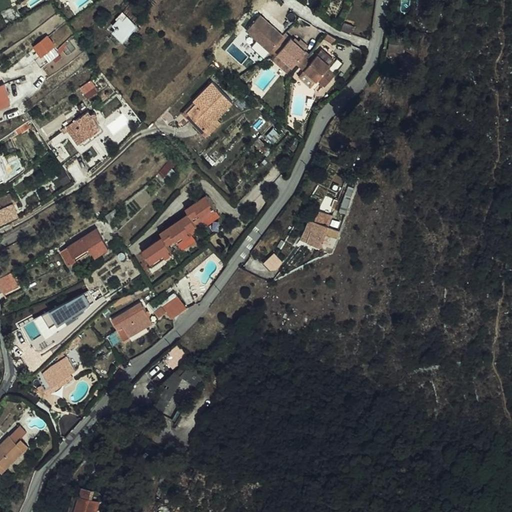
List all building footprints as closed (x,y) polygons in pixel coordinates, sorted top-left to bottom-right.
[(136,3),(128,12),(141,23),(144,19),(148,14),(136,3)] [(141,24),(141,23),(128,12),(112,30),(116,34),(119,31),(128,39),(141,24)] [(363,14),(354,12),(351,20),(361,23),(363,14)] [(282,58),(292,66),(294,63),(302,54),(305,50),(291,38),(289,40),(260,15),(247,30),(269,50),(271,48),(282,58)] [(60,32),(48,40),(53,47),(65,39),(60,32)] [(63,42),(45,54),(50,63),(69,52),(63,42)] [(311,61),(302,54),(294,63),(303,71),(311,61)] [(328,66),(316,55),(311,61),(303,71),(315,81),(316,80),(324,87),(334,75),(326,68),(328,66)] [(288,71),(292,66),(282,58),(278,62),(288,71)] [(77,86),(87,75),(81,71),(72,81),(77,86)] [(315,81),(303,71),(298,76),(310,86),(315,81)] [(192,112),(210,128),(222,115),(237,98),(216,79),(201,95),(204,98),(200,103),(192,112)] [(94,80),(81,85),(86,97),(99,92),(94,80)] [(0,84),(0,106),(16,101),(9,81),(0,84)] [(225,118),(222,115),(210,128),(192,112),(200,103),(197,100),(187,111),(210,133),(225,118)] [(92,110),(79,120),(82,125),(79,127),(90,141),(106,129),(95,114),(92,110)] [(184,207),(188,211),(195,222),(202,217),(215,207),(204,192),(184,207)] [(0,218),(16,212),(13,205),(10,199),(8,195),(0,198),(0,218)] [(205,221),(218,212),(215,207),(202,217),(205,221)] [(168,225),(177,237),(180,241),(192,231),(199,227),(195,222),(188,211),(168,225)] [(0,224),(18,217),(16,212),(0,218),(0,224)] [(331,226),(333,221),(319,215),(317,221),(331,226)] [(331,226),(317,221),(312,235),(326,240),(331,226)] [(160,231),(163,236),(169,243),(177,237),(168,225),(160,231)] [(103,249),(106,247),(118,239),(110,226),(83,245),(88,254),(101,246),(103,249)] [(196,236),(192,231),(180,241),(183,245),(196,236)] [(169,243),(163,236),(144,249),(155,265),(174,251),(169,243)] [(122,245),(118,239),(106,247),(110,253),(122,245)] [(274,271),(283,261),(274,253),(265,262),(274,271)] [(25,287),(16,272),(0,281),(0,284),(8,298),(25,287)] [(46,322),(54,334),(68,324),(72,330),(82,323),(81,321),(87,315),(85,313),(97,305),(90,295),(46,322)] [(181,297),(166,308),(172,314),(177,320),(190,310),(181,297)] [(131,329),(139,339),(154,328),(160,324),(146,304),(120,323),(126,332),(131,329)] [(158,333),(154,328),(139,339),(142,344),(158,333)] [(126,332),(134,343),(139,339),(131,329),(126,332)] [(58,365),(45,380),(51,391),(54,395),(76,380),(79,377),(65,358),(58,365)] [(192,360),(157,384),(165,396),(154,403),(162,415),(208,383),(192,360)] [(78,383),(76,380),(54,395),(51,391),(48,395),(54,401),(78,383)] [(19,425),(9,434),(15,441),(20,437),(26,432),(19,425)] [(15,441),(9,434),(0,441),(0,463),(4,467),(23,450),(15,441)] [(20,437),(15,441),(23,450),(28,445),(20,437)] [(69,511),(82,511),(85,503),(74,499),(69,511)]
